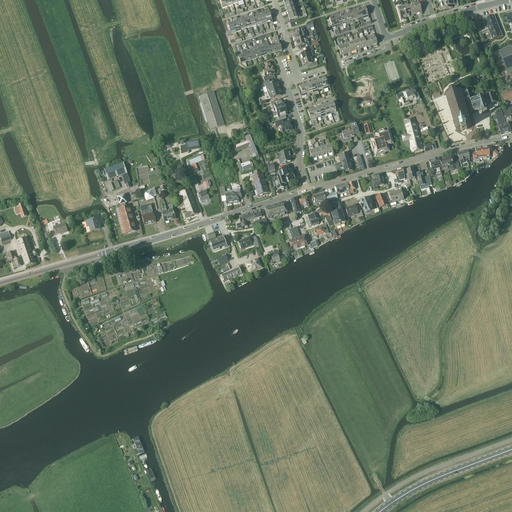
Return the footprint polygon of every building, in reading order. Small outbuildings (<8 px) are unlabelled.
[(219,0),(222,8),(228,7),(225,0),(219,0)] [(452,0),(451,0),(441,3),(443,8),(443,7),(444,10),(452,8),(452,6),(454,5),(458,4),(457,1),(453,2),(452,0)] [(296,7),(294,2),(285,5),(286,10),(296,7)] [(419,3),(413,5),(416,14),(419,13),(420,15),(422,14),(419,3)] [(409,16),(410,18),(411,17),(408,6),(407,4),(402,6),(406,18),(409,16)] [(416,14),(413,5),(408,6),(411,17),(413,17),(413,15),(416,14)] [(402,6),(397,8),(398,10),(401,20),(403,20),(403,18),(406,18),(402,6)] [(294,8),(296,7),(286,10),(288,15),(296,13),(294,8)] [(364,8),(360,9),(363,19),(368,18),(365,7),(364,8)] [(356,10),(355,11),(358,21),(360,21),(360,20),(363,19),(360,9),(356,11),(356,10)] [(356,22),(358,21),(355,11),(354,11),(350,13),(352,21),(355,20),(356,22)] [(273,22),(269,12),(264,13),(267,22),(270,21),(271,23),(273,22)] [(264,13),(259,15),(262,24),(262,25),(267,23),(267,22),(264,13)] [(353,23),(352,21),(350,13),(346,14),(345,14),(344,14),(348,25),(350,24),(353,23)] [(344,15),(339,16),(342,25),(345,24),(346,25),(348,25),(344,14),(343,14),(344,15)] [(259,15),(254,17),(256,25),(260,24),(260,25),(262,25),(259,15)] [(342,25),(342,24),(339,16),(335,17),(334,17),(338,28),(340,27),(339,26),(342,25)] [(494,16),(485,19),(487,25),(497,21),(494,16)] [(254,17),(248,18),(251,27),(256,25),(254,17)] [(335,27),(335,29),(338,28),(334,17),(333,17),(333,18),(329,19),(332,28),(335,27)] [(246,29),(251,27),(248,18),(243,20),(246,29)] [(243,20),(238,22),(241,31),(241,30),(246,29),(243,20)] [(497,21),(487,25),(489,30),(498,26),(497,21)] [(236,33),(241,31),(238,22),(233,23),(236,33)] [(231,34),(236,33),(233,23),(228,25),(231,34)] [(498,26),(489,30),(491,35),(500,31),(498,26)] [(293,36),(295,42),(305,38),(303,33),(305,32),(304,29),(295,31),(296,35),(293,36)] [(500,31),(491,35),(493,40),(503,36),(500,31)] [(377,45),(374,35),(369,37),(372,46),(377,45)] [(275,41),(273,41),(277,52),(282,51),(277,37),(274,38),(275,41)] [(364,39),(367,48),(372,46),(369,37),(364,38),(364,39)] [(306,44),(305,38),(295,42),(297,47),(300,47),(301,50),(309,47),(308,43),(306,44)] [(367,48),(364,39),(359,40),(361,50),(367,48)] [(359,40),(353,42),(356,51),(358,51),(358,53),(359,53),(360,53),(361,52),(360,50),(361,50),(359,40)] [(356,51),(353,42),(348,44),(351,53),(356,51)] [(348,43),(343,45),(346,55),(351,53),(348,44),(348,43)] [(261,57),(266,56),(263,44),(257,46),(261,57)] [(264,44),(263,44),(266,56),(271,54),(269,46),(268,44),(264,44)] [(341,56),(346,55),(343,45),(338,47),(341,56)] [(257,46),(252,48),(256,59),(261,57),(257,46)] [(511,46),(500,52),(507,71),(511,68),(511,46)] [(303,54),(299,55),(301,61),(311,58),(309,52),(313,51),(312,47),(304,49),(302,50),(303,54)] [(248,51),(247,49),(251,61),(256,59),(252,48),(251,48),(251,50),(248,51)] [(244,51),(242,51),(245,62),(251,61),(247,49),(244,51)] [(313,57),(311,58),(301,61),(303,66),(307,65),(308,69),(317,66),(316,62),(315,63),(313,57)] [(265,69),(263,70),(265,77),(263,78),(265,82),(273,80),(272,75),(274,74),(272,67),(271,67),(270,63),(263,65),(265,69)] [(328,88),(325,79),(320,80),(323,90),(328,88)] [(320,80),(315,82),(318,90),(323,88),(323,90),(320,80)] [(273,81),(264,84),(265,87),(267,93),(279,89),(279,88),(280,88),(279,86),(278,86),(277,83),(274,84),(273,81)] [(318,90),(315,82),(310,84),(313,93),(318,92),(318,90)] [(310,84),(305,85),(308,97),(310,96),(310,94),(313,93),(310,84)] [(306,96),(307,97),(308,97),(305,85),(299,87),(300,90),(298,91),(301,97),(303,97),(306,96)] [(474,110),(471,100),(468,90),(460,92),(460,90),(457,91),(457,90),(455,88),(453,88),(451,88),(450,90),(449,92),(450,93),(447,94),(447,95),(458,131),(461,130),(462,130),(462,131),(467,129),(468,128),(467,128),(471,127),(467,112),(474,110)] [(511,88),(507,90),(501,93),(504,101),(511,97),(511,88)] [(280,90),(279,89),(267,93),(269,100),(271,99),(282,96),(281,93),(281,92),(281,91),(280,90)] [(403,94),(397,96),(398,100),(402,98),(403,102),(402,102),(402,103),(403,102),(404,106),(410,104),(409,101),(415,99),(415,101),(416,100),(420,99),(418,94),(416,95),(414,89),(403,93),(403,94)] [(214,92),(199,97),(202,105),(200,105),(206,123),(208,123),(210,130),(224,126),(214,92)] [(483,96),(471,100),(474,110),(474,111),(481,109),(482,112),(487,111),(483,96)] [(275,107),(276,111),(285,108),(283,102),(281,102),(280,99),(270,102),(272,108),(275,107)] [(336,112),(333,103),(328,104),(331,114),(336,112)] [(328,104),(323,106),(326,116),(326,117),(332,115),(331,114),(328,104)] [(321,117),(324,116),(326,116),(323,106),(318,108),(321,117)] [(287,115),(285,108),(276,111),(279,121),(286,119),(285,116),(287,115)] [(318,108),(312,110),(316,119),(321,117),(318,108)] [(509,124),(509,122),(511,121),(511,117),(510,109),(501,111),(501,112),(495,114),(502,135),(511,133),(509,124)] [(310,121),(316,119),(312,110),(307,111),(310,121)] [(408,134),(401,136),(403,142),(410,140),(410,141),(411,147),(410,147),(412,153),(423,150),(415,123),(414,118),(404,121),(405,125),(407,133),(408,134)] [(282,134),(292,130),(290,122),(284,123),(283,120),(274,123),(276,128),(280,126),(282,134)] [(344,139),(341,140),(342,144),(349,142),(352,141),(351,138),(355,137),(354,136),(359,135),(356,126),(351,128),(352,130),(342,133),(344,139)] [(386,145),(392,143),(389,132),(385,133),(384,132),(384,131),(383,131),(382,130),(381,131),(380,131),(380,132),(380,133),(380,134),(377,135),(378,138),(376,139),(377,141),(373,142),(376,152),(376,154),(378,153),(380,153),(380,154),(381,154),(382,155),(383,155),(384,155),(384,154),(385,153),(385,152),(384,152),(388,150),(386,145)] [(252,142),(250,135),(245,137),(247,142),(236,146),(238,151),(249,147),(252,155),(257,153),(252,142)] [(187,146),(180,147),(181,152),(183,152),(183,154),(188,153),(189,153),(188,151),(199,149),(198,142),(197,142),(187,144),(187,143),(186,143),(187,146)] [(425,152),(436,149),(435,144),(424,148),(425,152)] [(329,157),(333,156),(330,145),(309,152),(313,163),(317,161),(316,157),(318,157),(319,161),(327,158),(326,154),(328,154),(329,157)] [(483,158),(481,149),(481,148),(479,148),(478,149),(475,150),(476,155),(473,155),(474,163),(479,162),(479,159),(483,158)] [(482,149),(481,149),(483,158),(486,158),(487,159),(490,159),(488,148),(485,148),(484,148),(482,148),(482,149)] [(289,158),(290,158),(289,152),(276,155),(278,161),(279,160),(280,164),(290,162),(289,158)] [(464,164),(470,162),(467,152),(457,154),(460,165),(461,165),(462,165),(464,165),(464,164)] [(348,153),(338,156),(340,162),(341,161),(349,159),(349,157),(348,153)] [(189,162),(187,163),(190,168),(192,168),(194,173),(198,171),(196,164),(205,160),(203,156),(189,161),(189,162)] [(450,157),(444,159),(447,168),(453,167),(454,170),(459,169),(457,162),(452,163),(450,157)] [(349,159),(341,161),(342,164),(344,173),(353,171),(350,162),(349,159)] [(441,169),(441,170),(447,168),(444,159),(439,161),(439,159),(438,160),(440,169),(441,169)] [(440,169),(438,160),(429,162),(431,168),(428,169),(430,175),(431,179),(442,176),(441,172),(440,169)] [(251,170),(253,170),(252,167),(251,168),(248,162),(240,165),(241,167),(238,167),(240,174),(242,173),(251,170)] [(123,164),(104,170),(108,181),(122,176),(125,184),(130,182),(127,174),(123,164)] [(281,169),(282,171),(284,177),(287,176),(289,183),(296,180),(292,170),(290,171),(289,167),(281,169)] [(409,180),(415,178),(414,175),(413,168),(406,170),(408,174),(405,175),(406,181),(406,180),(407,184),(405,186),(407,189),(411,186),(409,180)] [(402,169),(394,171),(398,184),(401,184),(401,181),(404,180),(403,174),(402,169)] [(251,182),(252,184),(264,180),(261,174),(260,170),(253,173),(254,176),(252,177),(253,181),(251,182)] [(284,177),(282,171),(278,172),(280,178),(275,180),(278,189),(284,187),(283,185),(286,184),(284,177)] [(422,172),(416,173),(419,186),(420,186),(421,190),(426,189),(426,187),(432,186),(429,176),(424,178),(422,172)] [(375,180),(372,181),(374,190),(378,189),(377,187),(384,185),(382,176),(375,178),(375,180)] [(266,187),(264,180),(252,184),(253,187),(254,186),(256,190),(266,187)] [(111,192),(120,188),(117,181),(113,182),(113,183),(109,185),(111,192)] [(337,195),(349,192),(347,184),(335,187),(337,195)] [(258,196),(268,193),(266,187),(256,190),(258,196)] [(152,191),(154,197),(159,195),(162,194),(160,189),(157,190),(157,188),(152,190),(152,191)] [(232,203),(231,194),(231,192),(225,193),(224,188),(220,189),(221,197),(225,197),(226,204),(228,204),(228,205),(231,204),(232,203)] [(146,201),(154,199),(154,197),(152,191),(151,189),(143,191),(144,193),(143,193),(146,201)] [(185,219),(198,214),(189,190),(180,193),(184,203),(179,205),(179,207),(185,205),(187,213),(183,214),(185,219)] [(237,193),(231,194),(232,203),(233,203),(234,204),(237,203),(238,202),(238,200),(241,199),(241,197),(240,193),(240,190),(236,190),(237,193)] [(200,202),(209,199),(206,191),(198,194),(199,197),(200,202)] [(400,191),(389,195),(392,204),(403,200),(400,191)] [(327,201),(337,198),(335,193),(326,196),(327,201)] [(325,202),(326,202),(324,194),(313,197),(314,199),(312,199),(313,202),(314,202),(315,205),(320,203),(320,205),(325,203),(325,202)] [(125,195),(117,197),(119,205),(127,203),(125,195)] [(381,195),(376,198),(378,203),(377,203),(378,203),(380,208),(387,205),(385,200),(385,198),(383,199),(381,195)] [(294,214),(301,212),(303,211),(301,207),(299,208),(297,198),(290,200),(294,214)] [(306,198),(299,200),(300,205),(303,205),(304,209),(306,210),(308,209),(309,208),(306,198)] [(370,202),(368,198),(360,202),(361,205),(360,206),(362,209),(363,209),(365,214),(373,211),(373,210),(378,209),(374,201),(371,203),(371,201),(370,202)] [(172,210),(167,211),(170,221),(176,219),(173,211),(175,210),(173,202),(170,203),(172,210)] [(122,208),(119,208),(122,217),(131,214),(129,206),(126,207),(125,204),(121,205),(122,208)] [(281,204),(277,205),(278,206),(280,215),(281,216),(285,215),(284,213),(287,213),(284,204),(282,205),(281,204)] [(18,208),(14,209),(15,212),(17,216),(20,215),(21,218),(27,216),(23,205),(17,206),(18,208)] [(156,223),(153,213),(151,205),(140,208),(142,216),(145,226),(156,223)] [(271,206),(271,208),(274,216),(274,218),(278,217),(278,215),(280,215),(278,206),(275,207),(275,205),(271,206)] [(359,218),(363,216),(359,206),(356,207),(355,205),(345,209),(348,218),(358,215),(359,218)] [(272,217),(274,216),(271,208),(269,209),(268,207),(265,208),(268,220),(272,219),(272,217)] [(253,212),(255,220),(254,220),(255,222),(259,220),(259,218),(262,218),(262,217),(263,217),(262,214),(261,214),(260,210),(253,212)] [(164,223),(170,221),(167,211),(161,213),(164,223)] [(247,222),(254,220),(255,220),(253,212),(244,215),(247,222)] [(341,212),(336,214),(340,227),(342,226),(344,224),(345,223),(344,218),(343,219),(341,212)] [(133,223),(131,214),(122,217),(124,225),(133,223)] [(337,228),(340,227),(336,214),(331,215),(333,222),(332,222),(334,227),(335,226),(337,228)] [(99,226),(104,224),(101,215),(94,217),(95,220),(92,221),(91,221),(86,222),(87,227),(89,227),(90,232),(100,229),(99,226)] [(241,224),(236,225),(238,229),(240,228),(241,230),(243,230),(242,228),(248,226),(247,222),(244,215),(238,217),(241,224)] [(305,218),(307,223),(316,220),(314,215),(305,218)] [(317,219),(316,220),(307,223),(309,229),(319,225),(317,219)] [(124,225),(126,234),(136,231),(133,223),(124,225)] [(63,233),(67,232),(65,224),(53,228),(56,235),(63,233)] [(326,225),(318,228),(321,235),(325,233),(325,234),(328,233),(326,225)] [(296,227),(292,229),(299,248),(307,246),(304,236),(300,237),(296,227)] [(317,236),(321,235),(318,228),(311,231),(313,238),(315,237),(315,239),(317,238),(317,236)] [(292,251),(299,248),(292,229),(289,230),(292,240),(288,241),(292,251)] [(0,236),(2,243),(11,240),(8,232),(0,234),(0,236)] [(223,237),(209,242),(213,251),(224,247),(224,248),(228,247),(226,240),(224,240),(223,238),(223,237)] [(25,267),(35,264),(26,238),(17,241),(25,267)] [(252,245),(249,238),(238,243),(241,250),(252,245)] [(274,263),(280,261),(278,256),(280,255),(278,251),(269,254),(271,257),(272,260),(269,262),(271,265),(274,264),(274,263)] [(20,266),(21,266),(19,258),(16,259),(13,252),(7,254),(9,261),(11,261),(13,269),(18,267),(18,268),(20,267),(20,266)] [(225,256),(217,260),(220,265),(228,261),(225,256)] [(261,267),(258,260),(247,265),(248,268),(248,269),(250,272),(261,267)] [(239,268),(230,272),(233,278),(241,274),(239,268)] [(230,272),(221,276),(224,282),(233,278),(230,272)] [(133,441),(138,452),(143,450),(138,439),(133,441)] [(151,481),(156,493),(161,492),(155,479),(151,481)]
